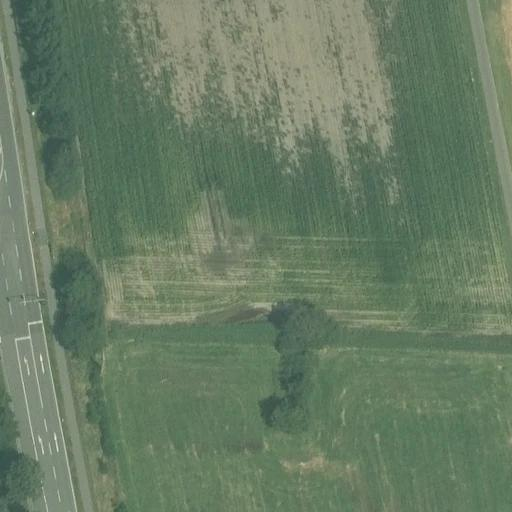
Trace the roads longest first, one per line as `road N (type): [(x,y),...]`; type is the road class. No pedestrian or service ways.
road 1 (secondary): [(58,511),(5,241)]
road 2 (unclassified): [(511,206),(472,0)]
